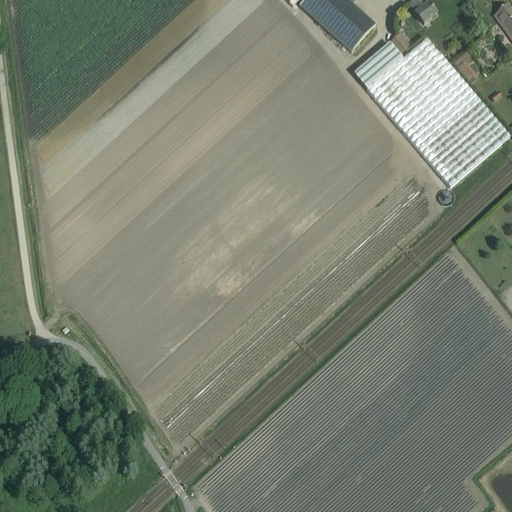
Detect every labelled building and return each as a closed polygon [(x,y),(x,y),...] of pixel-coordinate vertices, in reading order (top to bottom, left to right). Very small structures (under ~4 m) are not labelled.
[(305,0),(299,7),(314,21),(351,54),(375,26),(345,0),(305,0)] [(422,0),(414,0),(412,3),(409,5),(416,14),(414,15),(423,26),(437,15),(427,4),(426,5),(422,0)] [(494,17),(500,25),(511,42),(511,12),(508,7),(494,17)] [(389,45),(400,56),(410,47),(400,36),(389,45)] [(388,45),(353,75),(449,189),(510,138),(426,39),(401,60),(388,45)] [(466,53),(452,65),(469,86),(478,79),(464,63),(470,58),(466,53)] [(477,78),(483,75),(475,59),(469,63),(477,78)] [(500,98),(508,94),(506,89),(498,92),(500,98)]
